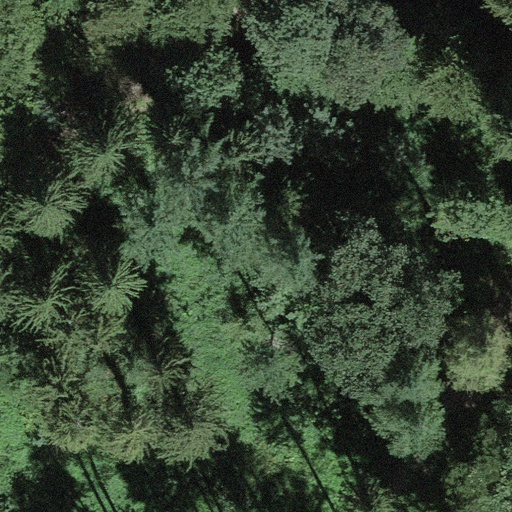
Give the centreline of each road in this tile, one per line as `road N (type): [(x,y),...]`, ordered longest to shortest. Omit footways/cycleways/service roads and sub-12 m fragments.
road 1 (track): [(511,262),(379,511)]
road 2 (track): [(0,164),(204,0)]
